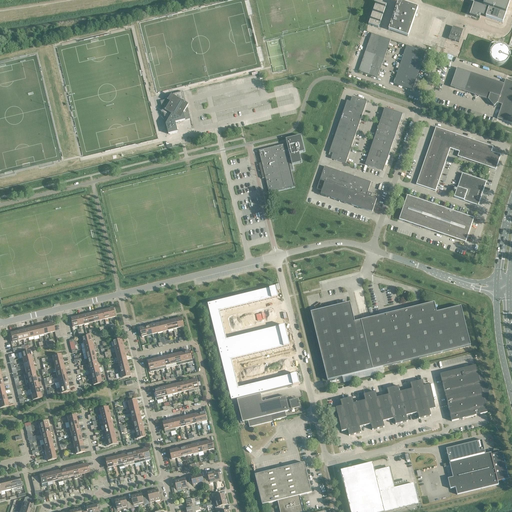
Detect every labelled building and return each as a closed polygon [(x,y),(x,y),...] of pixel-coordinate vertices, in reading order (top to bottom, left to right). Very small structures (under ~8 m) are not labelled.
[(465,0),(474,3),(470,15),(479,18),(484,6),(489,8),(485,17),(502,23),(510,0),(465,0)] [(408,37),(418,8),(398,1),(388,30),(408,37)] [(378,28),(379,25),(386,5),(376,2),(368,25),(378,28)] [(459,43),(463,30),(453,27),(449,39),(459,43)] [(390,40),(371,34),(358,71),(377,78),(390,40)] [(425,52),(406,46),(393,83),(412,90),(425,52)] [(490,54),(489,55),(489,56),(489,57),(489,58),(490,59),(490,60),(490,61),(491,62),(492,63),(493,64),(494,65),(495,65),(496,66),(497,66),(498,66),(499,66),(500,66),(501,66),(502,66),(503,66),(504,65),(505,65),(506,64),(507,63),(508,62),(508,61),(509,61),(509,60),(509,59),(510,58),(510,56),(510,55),(509,54),(509,53),(509,52),(508,51),(508,50),(507,50),(506,49),(506,48),(505,48),(504,47),(503,47),(502,46),(501,46),(500,46),(499,46),(498,46),(497,46),(496,47),(495,47),(494,48),(493,48),(492,49),(492,50),(491,51),(490,52),(490,53),(490,54)] [(450,87),(464,92),(488,100),(494,106),(497,103),(502,105),(497,119),(511,123),(511,121),(511,81),(505,79),(504,84),(457,68),(450,87)] [(168,99),(160,101),(168,134),(177,132),(175,123),(190,119),(187,108),(188,105),(186,103),(183,92),(171,95),(170,96),(164,98),(165,100),(168,99)] [(367,102),(352,97),(350,102),(347,101),(329,152),(328,155),(332,157),(331,159),(345,164),(367,102)] [(403,114),(384,108),(365,165),(383,171),(403,114)] [(436,127),(435,128),(418,179),(416,184),(416,185),(435,191),(436,191),(437,186),(438,185),(445,163),(449,153),(450,149),(455,134),(436,127)] [(493,147),(455,134),(450,149),(459,152),(457,156),(457,157),(489,167),(496,170),(496,169),(501,155),(500,155),(496,153),(491,152),(493,147)] [(288,149),(285,150),(284,147),(285,147),(284,147),(284,145),(282,145),(281,144),(281,145),(261,150),(261,149),(261,150),(259,151),(259,153),(258,153),(258,154),(259,153),(260,157),(261,160),(262,163),(259,164),(262,179),(265,178),(268,190),(268,191),(268,190),(269,193),(271,192),(271,193),(272,193),(271,192),(292,187),(292,188),(292,187),(294,187),(293,184),(294,184),(293,184),(291,172),(294,171),(292,165),(292,164),(300,162),(300,163),(301,163),(298,152),(303,151),(304,151),(300,135),(299,135),(300,136),(286,139),(285,139),(288,149)] [(371,182),(324,166),(317,189),(322,191),(320,195),(372,212),(376,200),(366,196),(371,182)] [(486,182),(462,173),(458,186),(457,188),(457,189),(456,189),(455,189),(455,188),(454,189),(454,190),(454,191),(455,191),(456,191),(454,198),(470,203),(475,205),(476,205),(478,206),(482,196),(482,193),(483,190),(485,185),(486,182)] [(415,198),(407,195),(399,220),(404,222),(456,239),(465,243),(474,218),(415,198)] [(275,287),(269,289),(272,299),(278,297),(275,287)] [(269,289),(264,290),(266,300),(272,299),(269,289)] [(264,290),(258,291),(260,302),(266,300),(264,290)] [(258,291),(252,293),(254,303),(260,302),(258,291)] [(252,293),(246,294),(249,304),(254,303),(252,293)] [(246,294),(240,296),(243,306),(249,304),(246,294)] [(240,296),(234,297),(237,307),(243,306),(240,296)] [(234,297),(229,299),(231,309),(237,307),(234,297)] [(229,299),(223,300),(225,310),(231,309),(229,299)] [(223,300),(217,301),(219,312),(225,310),(223,300)] [(217,301),(207,304),(211,319),(221,317),(219,312),(217,301)] [(355,322),(350,303),(311,312),(327,381),(470,346),(461,307),(436,313),(434,303),(404,310),(404,311),(401,311),(361,321),(355,322)] [(221,317),(211,319),(213,325),(222,323),(221,317)] [(222,323),(213,325),(214,331),(224,329),(222,323)] [(285,326),(279,327),(281,337),(287,336),(285,326)] [(279,327),(273,328),(276,338),(281,337),(279,327)] [(273,328),(267,330),(270,340),(276,338),(273,328)] [(224,329),(214,331),(215,337),(225,334),(224,329)] [(267,330),(261,331),(264,341),(270,340),(267,330)] [(18,341),(15,331),(10,332),(10,334),(9,335),(11,344),(18,342),(18,341)] [(261,331),(256,333),(258,343),(264,341),(261,331)] [(256,333),(250,334),(252,344),(258,343),(256,333)] [(225,334),(215,337),(219,352),(229,350),(226,340),(225,334)] [(250,334),(244,335),(246,346),(252,344),(250,334)] [(244,335),(238,337),(241,347),(246,346),(244,335)] [(287,336),(281,337),(284,347),(290,346),(287,336)] [(238,337),(232,338),(235,348),(241,347),(238,337)] [(281,337),(276,338),(278,349),(284,347),(281,337)] [(232,338),(226,340),(229,350),(235,348),(232,338)] [(276,338),(270,340),(272,350),(278,349),(276,338)] [(270,340),(264,341),(266,352),(272,350),(270,340)] [(264,341),(258,343),(261,353),(266,352),(264,341)] [(258,343),(252,344),(255,354),(261,353),(258,343)] [(252,344),(246,346),(249,356),(255,354),(252,344)] [(246,346),(241,347),(243,357),(249,356),(246,346)] [(241,347),(235,348),(237,359),(243,357),(241,347)] [(235,348),(229,350),(231,360),(237,359),(235,348)] [(229,350),(219,352),(223,368),(233,365),(231,360),(229,350)] [(190,351),(184,352),(187,363),(193,362),(190,351)] [(156,371),(153,360),(147,361),(150,372),(156,371)] [(233,365),(223,368),(224,374),(234,371),(233,365)] [(478,375),(476,366),(440,374),(452,422),(487,413),(485,403),(485,402),(486,398),(487,394),(486,390),(485,386),(484,382),(482,379),(479,376),(478,375)] [(234,371),(224,374),(226,379),(236,377),(234,371)] [(296,374),(291,375),(293,386),(299,384),(296,374)] [(291,375),(285,377),(287,387),(293,386),(291,375)] [(236,377),(226,379),(227,385),(237,383),(236,377)] [(285,377),(279,378),(282,388),(287,387),(285,377)] [(279,378),(273,380),(276,390),(282,388),(279,378)] [(197,379),(191,381),(194,392),(200,390),(197,379)] [(273,380),(267,381),(270,391),(276,390),(273,380)] [(422,380),(417,382),(410,383),(411,389),(400,392),(399,386),(393,388),(387,389),(388,395),(377,398),(376,392),(370,393),(363,395),(365,401),(354,403),(352,398),(340,401),(342,406),(336,408),(342,432),(347,430),(349,436),(361,433),(359,427),(371,424),(372,430),(384,427),(383,422),(394,419),(395,425),(408,422),(406,416),(417,413),(419,419),(431,416),(429,410),(435,409),(429,385),(424,386),(422,380)] [(267,381),(262,383),(264,393),(270,391),(267,381)] [(237,383),(227,385),(231,401),(241,398),(238,388),(237,383)] [(262,383),(256,384),(258,394),(264,393),(262,383)] [(256,384),(250,385),(252,396),(258,394),(256,384)] [(250,385),(244,387),(247,397),(252,396),(250,385)] [(70,391),(68,386),(60,388),(57,389),(58,394),(70,391)] [(244,387),(238,388),(241,398),(247,397),(244,387)] [(163,399),(162,397),(160,388),(154,390),(157,398),(157,401),(163,399)] [(260,394),(237,400),(242,422),(248,421),(249,427),(273,422),(273,421),(286,417),(285,412),(289,411),(288,409),(291,408),(292,409),(296,408),(296,409),(301,408),(300,404),(299,404),(299,402),(298,402),(298,399),(290,401),(290,400),(286,401),(285,396),(262,402),(260,394)] [(138,405),(137,400),(126,403),(127,408),(129,408),(138,405)] [(171,432),(168,421),(162,422),(165,434),(171,432)] [(117,444),(116,439),(105,441),(106,447),(117,444)] [(449,462),(450,463),(443,464),(444,467),(450,466),(453,477),(448,479),(450,489),(455,488),(457,495),(498,485),(498,481),(508,479),(502,452),(499,453),(499,450),(494,449),(492,454),(491,455),(491,453),(485,454),(485,453),(482,440),(446,449),(449,462)] [(53,448),(52,443),(43,445),(41,446),(42,451),(45,450),(53,448)] [(293,465),(292,466),(254,475),(262,505),(277,501),(280,511),(325,511),(322,511),(303,511),(299,496),(311,493),(304,463),(302,463),(302,464),(294,466),(293,465)] [(372,463),(340,471),(350,511),(387,511),(419,504),(413,484),(408,485),(397,488),(396,487),(394,487),(389,468),(374,472),(372,463)] [(218,471),(212,472),(215,482),(220,481),(220,482),(223,481),(222,474),(219,475),(218,471)] [(215,482),(212,472),(207,473),(208,478),(205,478),(207,485),(210,485),(210,483),(215,482)] [(202,475),(196,476),(199,486),(204,485),(204,486),(207,485),(205,478),(203,479),(202,475)] [(199,486),(196,476),(191,477),(192,482),(189,482),(191,489),(194,489),(193,487),(199,486)] [(185,479),(180,480),(182,490),(187,489),(188,490),(191,489),(189,482),(186,483),(185,479)] [(182,490),(180,480),(174,481),(175,486),(173,486),(174,493),(177,492),(177,491),(182,490)] [(158,490),(153,491),(155,501),(160,500),(161,501),(164,501),(162,494),(159,494),(158,490)] [(43,500),(40,491),(35,492),(37,501),(43,500)] [(155,501),(153,491),(147,493),(148,497),(146,498),(147,505),(150,504),(150,503),(155,501)] [(214,497),(215,502),(225,500),(224,494),(219,495),(219,492),(212,494),(212,497),(214,497)] [(142,494),(136,495),(139,505),(144,504),(144,505),(147,505),(146,498),(143,498),(142,494)] [(139,505),(136,495),(131,497),(132,501),(129,502),(131,509),(134,508),(134,507),(139,505)] [(33,502),(32,496),(25,498),(21,508),(30,511),(32,505),(31,505),(31,502),(33,502)] [(185,500),(187,508),(196,506),(195,506),(195,503),(200,502),(199,497),(185,500)] [(125,498),(120,499),(122,509),(128,508),(128,509),(131,509),(129,502),(127,502),(125,498)] [(122,509),(120,499),(115,501),(116,505),(113,506),(114,511),(116,511),(118,511),(117,511),(122,509)] [(226,505),(225,500),(215,502),(216,507),(215,507),(216,510),(223,509),(222,506),(226,505)]
